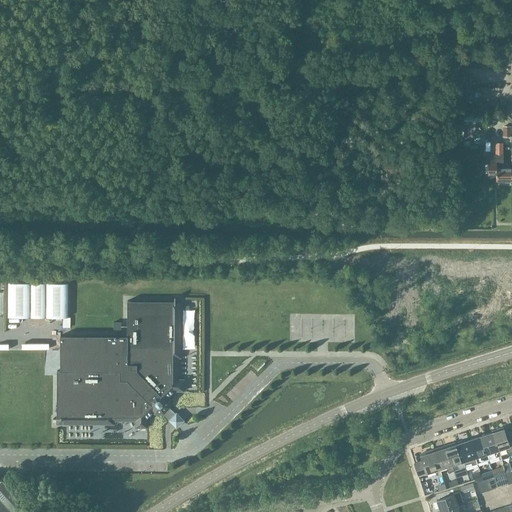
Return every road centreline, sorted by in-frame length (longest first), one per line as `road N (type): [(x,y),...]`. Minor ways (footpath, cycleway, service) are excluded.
road 1 (track): [(0,91),(359,81),(397,73),(470,35),(511,32)]
road 2 (secondary): [(155,511),(371,398),(511,352)]
road 3 (track): [(0,221),(263,222)]
road 4 (residential): [(370,490),(395,443),(511,404)]
road 5 (residential): [(251,511),(370,490)]
